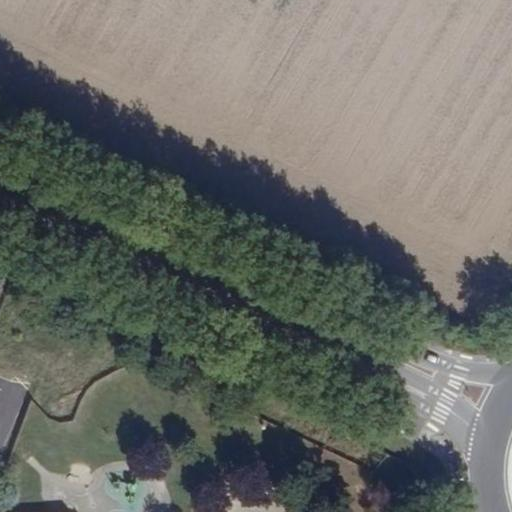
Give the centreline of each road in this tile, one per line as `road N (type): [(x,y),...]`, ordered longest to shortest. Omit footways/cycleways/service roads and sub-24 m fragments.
road 1 (secondary): [(0,188),(416,397),(455,425),(480,464)]
road 2 (secondary): [(511,376),(471,377),(419,363),(0,182)]
